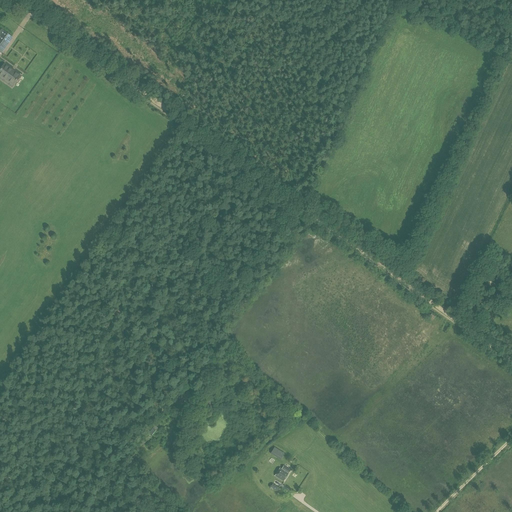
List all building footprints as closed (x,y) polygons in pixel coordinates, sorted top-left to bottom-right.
[(0,51),(0,52),(11,36),(2,29),(0,31),(0,51)] [(0,72),(13,83),(21,72),(4,60),(0,65),(0,72)] [(497,280),(496,279),(496,278),(495,277),(494,275),(493,274),(492,273),(491,274),(490,275),(489,276),(489,277),(487,277),(487,278),(486,279),(485,281),(485,282),(486,284),(487,285),(489,286),(490,285),(491,286),(493,287),(496,286),(497,284),(498,282),(497,280)] [(174,402),(178,404),(180,400),(184,403),(184,402),(186,403),(187,401),(185,400),(186,399),(182,397),(183,396),(180,394),(176,400),(174,402)] [(282,457),(283,455),(284,453),(275,447),(272,451),(282,457)] [(274,473),(279,464),(275,462),(269,470),(274,473)] [(275,476),(284,482),(290,471),(283,466),(282,469),(280,468),(275,476)]
